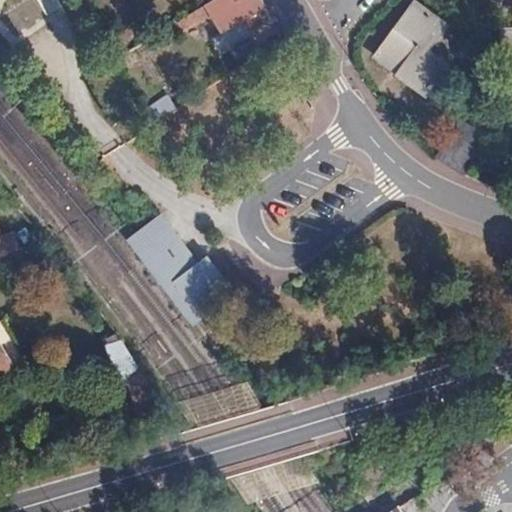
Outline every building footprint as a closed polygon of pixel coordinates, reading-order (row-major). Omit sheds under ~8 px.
[(266,6),(262,0),(208,0),(172,24),(175,30),(181,25),(185,31),(215,12),(226,31),(214,39),(221,50),(248,32),(241,21),(266,6)] [(400,80),(429,94),(431,90),(436,93),(441,83),(439,83),(448,64),(429,54),(442,27),(406,9),(378,64),(402,77),(400,80)] [(152,126),(178,109),(168,96),(145,111),(152,126)] [(449,165),(472,126),(458,118),(435,156),(440,160),(449,165)] [(464,173),(487,135),(472,126),(449,165),(457,169),(464,173)] [(161,210),(122,240),(182,319),(221,289),(161,210)] [(0,225),(0,249),(18,241),(7,222),(0,225)] [(157,390),(140,365),(119,335),(118,332),(108,340),(120,378),(131,376),(138,398),(159,392),(157,390)] [(0,372),(9,366),(0,350),(0,372)] [(172,414),(166,403),(159,392),(138,398),(145,422),(172,414)] [(233,511),(222,494),(201,507),(203,511),(233,511)] [(188,511),(186,502),(163,510),(163,511),(188,511)]
